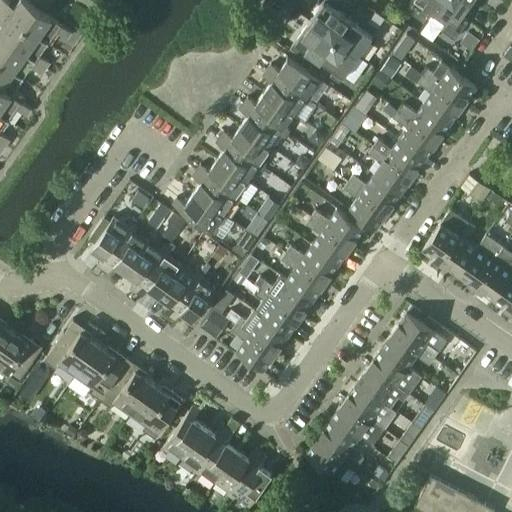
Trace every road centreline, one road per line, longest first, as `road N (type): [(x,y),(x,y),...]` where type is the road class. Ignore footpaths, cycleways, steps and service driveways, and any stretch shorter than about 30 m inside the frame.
road 1 (residential): [(59,273),(254,409),(270,410),(384,259)]
road 2 (residential): [(384,259),(499,104),(489,49),(511,16)]
road 3 (residential): [(59,273),(56,238),(132,128),(169,156)]
road 4 (residential): [(384,259),(511,346)]
